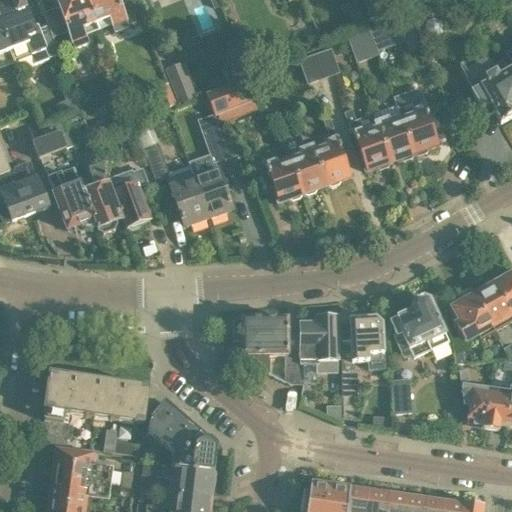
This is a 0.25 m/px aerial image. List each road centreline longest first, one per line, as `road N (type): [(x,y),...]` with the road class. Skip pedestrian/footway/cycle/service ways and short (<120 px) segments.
road 1 (residential): [(167,290),(321,282),(423,244),(511,192)]
road 2 (residential): [(499,475),(272,441)]
road 3 (residential): [(30,287),(2,511)]
road 4 (residential): [(272,441),(180,355),(167,290)]
road 5 (residential): [(30,287),(167,290)]
